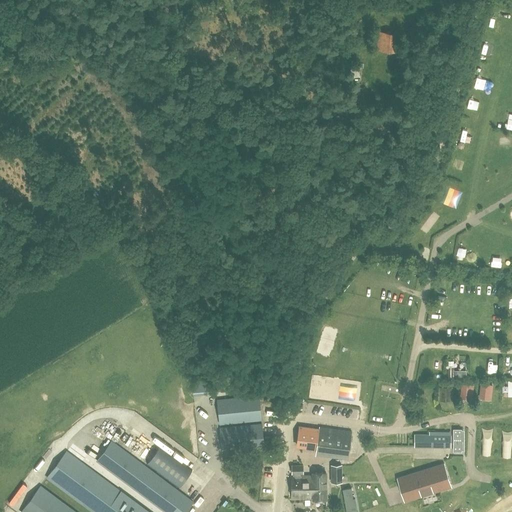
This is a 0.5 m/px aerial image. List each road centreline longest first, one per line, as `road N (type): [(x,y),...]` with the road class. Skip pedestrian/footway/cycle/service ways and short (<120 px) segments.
road 1 (track): [(477,0),(438,157),(413,198),(347,264),(310,331),(294,387)]
road 2 (unclassified): [(277,511),(294,387)]
